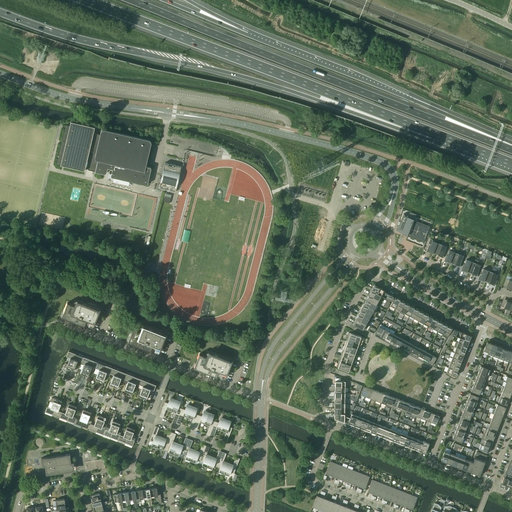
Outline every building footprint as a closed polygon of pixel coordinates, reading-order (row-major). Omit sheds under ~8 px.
[(66,125),(57,164),(85,171),(85,169),(88,169),(92,152),(96,153),(100,135),(95,134),(97,128),(71,122),(70,126),(66,125)] [(88,169),(88,170),(104,174),(105,174),(106,174),(106,173),(107,173),(107,172),(108,168),(113,169),(111,175),(111,176),(112,177),(113,177),(114,178),(113,180),(113,181),(113,182),(128,185),(128,184),(129,184),(130,185),(130,184),(130,181),(146,185),(147,185),(147,184),(148,184),(151,169),(151,168),(150,167),(146,166),(151,144),(151,143),(151,142),(151,141),(150,141),(150,140),(149,140),(105,130),(104,130),(103,130),(102,130),(102,131),(101,131),(101,132),(100,135),(96,153),(92,152),(88,169)] [(159,188),(176,192),(181,166),(165,163),(159,188)] [(51,172),(48,184),(67,188),(70,177),(51,172)] [(403,214),(397,231),(408,235),(407,236),(424,242),(430,227),(414,221),(414,220),(412,219),(413,217),(403,214)] [(431,252),(435,254),(439,244),(432,241),(430,246),(429,246),(426,252),(430,253),(431,252)] [(440,257),(443,258),(445,252),(444,252),(446,246),(439,244),(435,254),(440,256),(440,257)] [(447,261),(452,263),(456,253),(449,250),(447,256),(446,255),(444,261),(447,262),(447,261)] [(457,266),(460,267),(462,261),(461,261),(463,256),(456,253),(452,263),(457,265),(457,266)] [(465,271),(469,272),(473,262),(466,259),(464,265),(463,264),(461,270),(464,272),(465,271)] [(473,262),(469,272),(474,274),(474,275),(477,277),(479,271),(478,270),(480,265),(481,262),(474,259),(473,262)] [(482,280),(486,282),(490,271),(483,269),(481,274),(480,274),(478,280),(481,281),(482,280)] [(491,285),(494,286),(497,280),(495,279),(498,271),(491,269),(490,271),(486,282),(491,283),(491,285)] [(374,284),(371,290),(372,290),(381,295),(384,297),(386,292),(384,291),(384,290),(374,284)] [(371,290),(369,295),(379,300),(381,295),(372,290),(371,290)] [(386,292),(384,297),(391,301),(394,296),(386,292)] [(369,295),(366,299),(367,300),(376,305),(379,300),(369,295)] [(390,306),(395,308),(400,299),(397,297),(396,298),(395,298),(395,297),(390,306)] [(366,299),(364,304),(374,310),(376,305),(367,300),(366,299)] [(395,308),(400,311),(405,302),(401,300),(401,301),(400,300),(400,299),(395,308)] [(500,301),(498,304),(501,305),(500,306),(507,309),(505,313),(504,314),(508,316),(509,315),(511,310),(511,308),(511,306),(511,301),(509,300),(508,301),(509,301),(508,302),(506,301),(506,303),(502,301),(502,302),(500,301)] [(64,312),(62,317),(85,325),(86,321),(87,319),(90,321),(89,325),(90,323),(94,325),(101,308),(92,305),(91,307),(82,303),(75,301),(77,302),(76,306),(68,302),(65,308),(67,309),(66,313),(64,312)] [(399,313),(404,315),(405,313),(410,304),(406,303),(404,303),(405,302),(400,311),(399,313)] [(364,304),(361,309),(373,316),(375,316),(377,311),(374,310),(364,304)] [(405,313),(409,316),(414,307),(411,305),(410,306),(409,306),(410,304),(405,313)] [(409,316),(414,318),(419,309),(416,308),(415,309),(414,308),(415,307),(414,307),(409,316)] [(361,309),(359,314),(371,320),(373,316),(361,309)] [(414,318),(419,321),(424,312),(420,310),(420,311),(419,311),(419,310),(419,309),(414,318)] [(419,321),(424,324),(429,315),(425,313),(425,314),(423,313),(424,312),(419,321)] [(359,314),(356,319),(357,319),(366,324),(368,325),(371,320),(359,314)] [(424,324),(428,326),(433,317),(430,315),(429,316),(428,316),(429,315),(424,324)] [(428,326),(433,329),(438,320),(435,318),(434,319),(433,318),(434,317),(433,317),(428,326)] [(356,319),(353,325),(363,329),(364,328),(366,329),(368,325),(366,324),(357,319),(356,319)] [(433,329),(438,331),(443,322),(439,320),(439,321),(438,321),(438,320),(433,329)] [(438,331),(443,334),(448,325),(444,323),(444,324),(442,323),(443,322),(438,331)] [(442,336),(447,338),(453,328),(449,326),(448,327),(447,326),(448,325),(443,334),(442,336)] [(130,338),(128,342),(151,351),(152,346),(153,345),(156,346),(155,351),(156,349),(160,351),(167,334),(158,331),(157,332),(148,329),(148,328),(141,326),(143,327),(142,331),(134,328),(131,333),(133,334),(132,338),(130,338)] [(380,337),(384,329),(379,326),(375,334),(375,335),(378,337),(378,336),(380,337)] [(384,340),(389,332),(384,329),(380,337),(379,337),(382,339),(383,339),(384,340)] [(451,334),(459,337),(462,332),(454,329),(451,334)] [(346,341),(353,343),(356,335),(349,332),(346,341)] [(389,342),(393,334),(389,332),(384,340),(387,342),(387,341),(389,342)] [(460,337),(469,341),(471,335),(462,332),(459,337),(460,337)] [(394,345),(398,337),(393,334),(389,342),(389,343),(392,344),(394,345)] [(356,335),(353,343),(360,346),(363,337),(356,335)] [(399,347),(403,339),(398,337),(394,345),(397,347),(397,346),(399,347)] [(458,342),(467,346),(469,341),(460,337),(458,342)] [(403,350),(408,342),(403,339),(399,347),(398,348),(401,349),(402,349),(403,350)] [(343,349),(350,352),(353,343),(346,341),(343,349)] [(456,347),(465,351),(467,346),(458,342),(456,341),(454,346),(456,347)] [(408,352),(412,344),(408,342),(403,350),(406,352),(406,351),(408,352)] [(413,355),(417,347),(418,345),(414,342),(412,344),(408,352),(408,353),(411,355),(411,354),(413,355)] [(489,353),(492,344),(487,342),(483,351),(489,353)] [(353,343),(350,352),(357,354),(360,346),(353,343)] [(493,356),(497,346),(492,344),(489,353),(488,354),(493,356)] [(498,358),(502,347),(497,346),(493,356),(498,358)] [(418,358),(422,350),(417,347),(413,355),(416,357),(418,358)] [(454,352),(463,356),(465,351),(456,347),(454,352)] [(503,360),(507,349),(502,347),(498,358),(503,360)] [(339,358),(346,360),(350,352),(343,349),(339,358)] [(508,362),(509,361),(511,352),(511,351),(507,349),(503,360),(508,362)] [(422,360),(427,352),(422,350),(418,358),(417,358),(420,360),(421,359),(422,360)] [(66,368),(70,370),(76,354),(68,351),(66,357),(70,358),(68,364),(66,368)] [(196,363),(194,368),(217,377),(218,372),(219,371),(222,372),(221,376),(222,375),(226,376),(233,360),(233,359),(224,357),(223,358),(214,355),(214,354),(207,352),(209,353),(208,357),(200,354),(197,359),(199,360),(198,364),(196,363)] [(350,352),(346,360),(354,363),(357,354),(350,352)] [(427,363),(431,355),(427,352),(422,360),(422,361),(425,362),(427,363)] [(452,357),(461,361),(463,356),(454,352),(452,357)] [(76,354),(70,370),(74,371),(78,361),(81,362),(83,357),(76,354)] [(430,364),(432,365),(436,357),(431,355),(427,363),(430,365),(430,364)] [(85,364),(81,374),(84,375),(90,360),(83,357),(81,362),(85,364)] [(450,362),(460,366),(461,361),(452,357),(450,362)] [(337,367),(343,369),(346,360),(339,358),(336,367),(337,367)] [(90,360),(84,375),(88,377),(92,367),(96,368),(98,363),(90,360)] [(350,372),(354,363),(346,360),(343,369),(350,372)] [(448,367),(458,371),(460,366),(450,362),(448,367)] [(99,369),(95,379),(99,381),(105,365),(98,363),(96,368),(99,369)] [(105,365),(99,381),(103,382),(106,375),(109,376),(110,374),(112,368),(105,365)] [(481,366),(479,371),(487,374),(487,375),(488,375),(490,370),(481,366)] [(446,373),(456,376),(458,371),(448,367),(446,373)] [(114,375),(110,385),(114,386),(120,371),(112,368),(110,374),(114,375)] [(120,371),(114,386),(117,388),(120,380),(124,382),(127,374),(120,371)] [(479,371),(477,376),(487,380),(489,375),(488,375),(487,375),(487,374),(479,371)] [(127,374),(124,382),(127,383),(124,391),(128,392),(134,377),(127,374)] [(477,376),(475,381),(483,384),(485,385),(487,380),(477,376)] [(134,377),(128,392),(132,394),(135,386),(138,387),(139,385),(141,380),(134,377)] [(143,386),(139,396),(143,398),(149,382),(141,380),(139,385),(143,386)] [(475,381),(473,386),(481,389),(483,390),(485,385),(483,384),(475,381)] [(149,382),(143,398),(146,399),(147,396),(151,398),(156,385),(149,382)] [(364,386),(360,395),(366,397),(369,388),(369,387),(366,386),(366,387),(364,386)] [(473,386),(471,391),(479,395),(481,389),(473,386)] [(503,386),(501,391),(502,392),(511,395),(511,391),(511,389),(504,387),(503,386)] [(369,388),(366,397),(371,398),(374,390),(374,389),(371,388),(371,389),(369,388)] [(374,390),(371,398),(376,400),(379,392),(379,391),(376,390),(376,391),(374,390)] [(379,392),(376,400),(381,402),(384,394),(384,393),(381,392),(381,393),(379,392)] [(502,392),(500,397),(509,400),(511,395),(502,392)] [(470,393),(468,398),(477,402),(479,403),(481,397),(470,393)] [(384,394),(381,402),(386,404),(389,396),(389,395),(386,394),(386,395),(384,394)] [(386,404),(385,407),(390,409),(391,406),(394,398),(394,397),(391,396),(391,397),(389,396),(386,404)] [(498,396),(496,401),(507,405),(509,400),(500,397),(498,396)] [(166,408),(171,410),(175,399),(170,397),(168,403),(165,402),(161,411),(165,412),(166,408)] [(45,412),(52,415),(58,399),(54,398),(53,402),(51,408),(47,407),(45,412)] [(394,398),(391,406),(396,408),(399,400),(399,399),(396,398),(394,398)] [(468,398),(466,403),(475,407),(477,402),(468,398)] [(52,415),(60,418),(62,412),(58,411),(62,401),(58,399),(52,415)] [(174,416),(178,417),(182,408),(178,407),(180,401),(175,399),(171,410),(176,412),(174,416)] [(399,400),(396,408),(401,410),(404,402),(404,401),(401,400),(399,400)] [(404,402),(401,410),(406,412),(409,404),(409,403),(406,402),(404,402)] [(466,403),(464,409),(473,412),(475,407),(466,403)] [(60,418),(67,420),(73,405),(69,404),(65,414),(62,412),(60,418)] [(183,415),(188,417),(192,406),(187,404),(185,410),(182,408),(178,417),(182,419),(183,415)] [(406,412),(405,414),(410,416),(411,414),(414,406),(414,405),(411,404),(409,404),(406,412)] [(498,404),(495,409),(504,412),(506,407),(498,404)] [(67,420),(74,423),(76,418),(73,417),(77,407),(73,405),(67,420)] [(191,423),(195,424),(198,415),(195,414),(197,408),(192,406),(188,417),(193,419),(191,423)] [(414,406),(411,414),(416,416),(419,408),(420,407),(416,406),(414,406)] [(419,408),(416,416),(421,418),(424,409),(425,409),(421,408),(419,408)] [(74,423),(81,426),(87,411),(84,409),(80,419),(76,418),(74,423)] [(424,409),(421,418),(426,420),(429,411),(424,409)] [(464,409),(462,414),(471,417),(473,412),(464,409)] [(495,409),(494,414),(502,417),(504,412),(495,409)] [(200,421),(205,423),(209,412),(204,410),(202,416),(198,415),(195,424),(198,425),(200,421)] [(89,429),(91,424),(92,421),(88,420),(91,412),(87,411),(81,426),(89,429)] [(429,411),(426,420),(431,422),(434,413),(429,411)] [(208,429),(212,430),(215,421),(212,420),(214,414),(209,412),(205,423),(210,425),(208,429)] [(434,413),(431,422),(436,424),(439,425),(441,419),(438,418),(440,415),(434,413)] [(348,423),(352,414),(351,416),(350,418),(345,416),(345,414),(335,414),(334,418),(348,423)] [(354,425),(357,416),(352,414),(348,423),(350,424),(354,425)] [(462,414),(460,419),(469,422),(471,417),(462,414)] [(494,414),(492,419),(500,422),(502,417),(494,414)] [(89,429),(96,432),(102,416),(98,415),(94,425),(91,424),(89,429)] [(102,416),(96,432),(103,435),(106,427),(107,425),(104,423),(106,418),(102,416)] [(359,428),(363,418),(357,416),(354,425),(354,426),(354,425),(355,426),(359,428)] [(217,428),(222,430),(226,419),(221,417),(218,423),(215,421),(212,430),(215,432),(217,428)] [(365,430),(368,420),(363,418),(359,428),(361,428),(365,430)] [(225,436),(229,437),(232,428),(229,427),(231,421),(226,419),(222,430),(226,432),(225,436)] [(460,419),(458,424),(467,427),(469,422),(460,419)] [(492,419),(490,424),(498,427),(500,422),(492,419)] [(370,432),(374,422),(368,420),(365,430),(366,430),(370,432)] [(103,435),(110,437),(116,422),(113,421),(110,428),(106,427),(103,435)] [(118,440),(120,435),(121,432),(117,431),(120,424),(116,422),(110,437),(118,440)] [(376,434),(379,424),(374,422),(370,432),(372,432),(372,433),(376,434)] [(487,423),(485,428),(496,433),(498,427),(490,424),(487,423)] [(381,436),(385,427),(379,424),(376,434),(377,435),(381,436)] [(458,424),(456,429),(465,432),(467,427),(458,424)] [(118,440),(125,443),(131,428),(127,426),(123,436),(120,435),(118,440)] [(387,438),(390,429),(385,427),(381,436),(383,437),(387,438)] [(131,428),(125,443),(132,446),(135,438),(132,437),(135,429),(131,428)] [(485,428),(483,433),(494,438),(496,433),(485,428)] [(392,440),(396,431),(390,429),(387,438),(388,439),(392,440)] [(456,429),(454,434),(463,437),(464,437),(465,438),(467,433),(465,432),(456,429)] [(153,431),(150,441),(153,442),(152,446),(157,448),(161,437),(156,435),(157,433),(153,431)] [(398,443),(401,433),(396,431),(392,440),(394,441),(398,443)] [(403,445),(407,435),(401,433),(398,443),(398,442),(399,443),(403,445)] [(483,433),(481,438),(484,439),(492,443),(494,438),(483,433)] [(421,452),(425,453),(432,435),(428,434),(425,441),(424,440),(420,451),(421,452)] [(462,443),(464,437),(463,437),(454,434),(452,439),(462,443)] [(409,447),(412,437),(407,435),(403,445),(405,445),(409,447)] [(161,437),(157,448),(165,451),(167,447),(170,438),(166,437),(166,438),(161,437)] [(414,449),(418,439),(412,437),(409,447),(410,447),(414,449)] [(167,447),(165,451),(168,452),(174,454),(178,443),(173,441),(174,439),(170,438),(167,447)] [(420,451),(424,440),(423,440),(423,441),(418,439),(414,449),(416,449),(416,450),(420,451)] [(482,444),(490,448),(492,443),(484,439),(482,444)] [(178,443),(174,454),(179,456),(180,452),(183,454),(187,445),(183,443),(183,445),(178,443)] [(481,444),(479,449),(488,453),(490,448),(482,444),(481,444)] [(187,445),(183,454),(187,455),(185,459),(190,461),(195,450),(190,448),(191,446),(187,445)] [(195,450),(190,461),(195,462),(197,459),(200,460),(204,451),(200,450),(199,451),(195,450)] [(204,451),(200,460),(203,461),(202,465),(207,467),(211,456),(207,454),(207,452),(204,451)] [(441,460),(446,462),(450,453),(444,451),(441,460)] [(446,462),(451,464),(455,455),(450,453),(446,462)] [(45,466),(46,475),(65,472),(64,464),(71,463),(70,454),(41,458),(43,467),(45,466)] [(451,464),(456,466),(460,457),(455,455),(451,464)] [(211,456),(207,467),(212,469),(214,465),(217,467),(220,458),(217,456),(216,458),(211,456)] [(456,466),(461,468),(465,459),(460,457),(456,466)] [(220,458),(217,467),(220,468),(219,472),(224,474),(228,463),(223,461),(224,459),(220,458)] [(466,470),(480,475),(485,462),(474,458),(473,462),(470,461),(466,470)] [(461,468),(466,470),(470,461),(465,459),(461,468)] [(331,475),(336,464),(330,462),(330,461),(326,473),(329,474),(331,475)] [(228,463),(224,474),(229,476),(230,472),(234,473),(237,464),(234,463),(233,464),(228,463)] [(337,477),(341,466),(336,464),(331,475),(335,477),(335,476),(336,477),(337,477)] [(343,480),(347,468),(341,466),(337,477),(340,479),(342,479),(343,480)] [(348,482),(353,470),(347,468),(343,480),(346,481),(347,481),(348,482)] [(354,484),(358,472),(353,470),(348,482),(351,483),(353,483),(353,484),(354,484)] [(359,486),(364,475),(358,472),(354,484),(357,485),(359,486)] [(501,483),(507,485),(511,475),(505,473),(501,483)] [(364,488),(365,488),(370,477),(369,477),(364,475),(359,486),(363,487),(364,488)] [(374,494),(378,482),(372,480),(368,491),(371,493),(371,492),(373,493),(374,494)] [(379,496),(383,484),(378,482),(374,494),(377,495),(378,495),(379,496)] [(385,498),(389,486),(383,484),(379,496),(382,497),(384,497),(384,498),(385,498)] [(390,500),(395,489),(389,486),(385,498),(388,499),(390,500)] [(157,488),(150,489),(151,496),(155,496),(156,501),(158,500),(159,502),(161,501),(160,489),(157,489),(157,488)] [(150,489),(142,490),(144,497),(148,497),(149,502),(151,501),(151,496),(150,489)] [(396,502),(400,491),(395,489),(390,500),(394,501),(395,502),(396,502)] [(142,490),(135,491),(136,499),(137,499),(141,498),(142,503),(144,502),(144,497),(142,490)] [(135,491),(128,492),(129,500),(134,499),(135,504),(137,503),(137,499),(136,499),(135,491)] [(401,504),(402,504),(406,493),(400,491),(396,502),(399,504),(399,503),(401,504)] [(122,501),(127,500),(128,505),(130,504),(129,500),(128,492),(121,493),(122,501)] [(120,501),(120,506),(123,505),(122,501),(121,493),(114,494),(115,502),(120,501)] [(406,506),(407,507),(411,495),(406,493),(402,504),(405,506),(406,506)] [(313,507),(318,509),(323,498),(319,496),(318,496),(317,495),(312,507),(313,507)] [(412,508),(413,509),(417,497),(411,495),(407,507),(410,508),(412,508)] [(318,509),(324,511),(328,500),(325,498),(325,499),(323,498),(318,509)] [(324,511),(325,511),(329,511),(334,502),(330,501),(329,500),(328,500),(324,511)] [(329,511),(336,511),(339,504),(336,503),(334,502),(329,511)] [(439,511),(440,511),(439,511),(441,507),(438,506),(439,505),(438,505),(437,504),(436,504),(434,503),(432,509),(431,511),(430,511),(439,511)]
